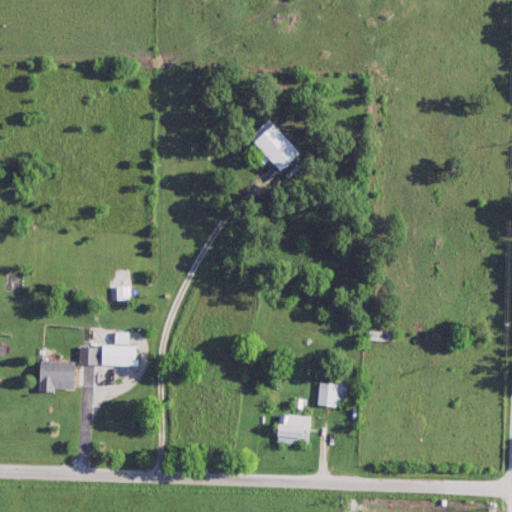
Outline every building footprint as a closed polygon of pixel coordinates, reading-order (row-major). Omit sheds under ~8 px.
[(274,174),(295,155),(267,122),(245,140),(274,174)] [(345,327),(359,328),(361,316),(346,314),(345,327)] [(97,366),(136,366),(136,346),(97,346),(97,366)] [(94,366),(94,349),(77,349),(77,366),(94,366)] [(70,392),(71,363),(36,362),(35,391),(70,392)] [(341,404),(347,381),(335,378),(333,386),(318,382),(313,405),(333,410),(335,403),(341,404)] [(308,417),(274,416),(273,445),(308,445),(308,417)]
